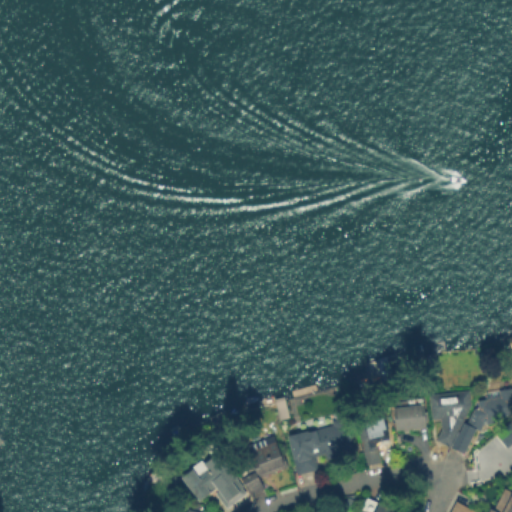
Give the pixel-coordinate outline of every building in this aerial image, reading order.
[(450,448),(488,396),(511,388),(511,417),(480,433),(468,455),(450,448)] [(450,448),(449,449),(438,442),(444,430),(442,419),(435,420),(431,399),(467,393),(471,416),(450,448)] [(423,402),(428,429),(399,434),(394,407),(423,402)] [(298,477),(289,439),(348,424),(358,462),(298,477)] [(288,466),(262,477),(267,489),(251,496),(242,476),(253,472),(244,451),(276,437),(288,466)] [(368,469),(362,444),(376,441),(382,465),(368,469)] [(231,508),(218,493),(200,507),(181,484),(216,457),(246,496),(231,508)] [(511,511),(486,511),(488,510),(491,511),(493,511),(505,490),(510,493),(511,489),(511,511)] [(388,511),(356,511),(363,498),(388,511)] [(451,511),(457,502),(475,511),(451,511)]
